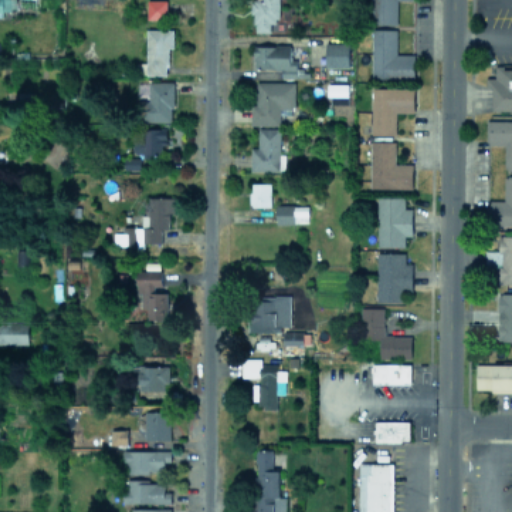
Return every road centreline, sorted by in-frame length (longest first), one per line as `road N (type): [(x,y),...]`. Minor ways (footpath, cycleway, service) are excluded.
road 1 (tertiary): [(444,511),(450,0)]
road 2 (residential): [(205,511),(208,0)]
